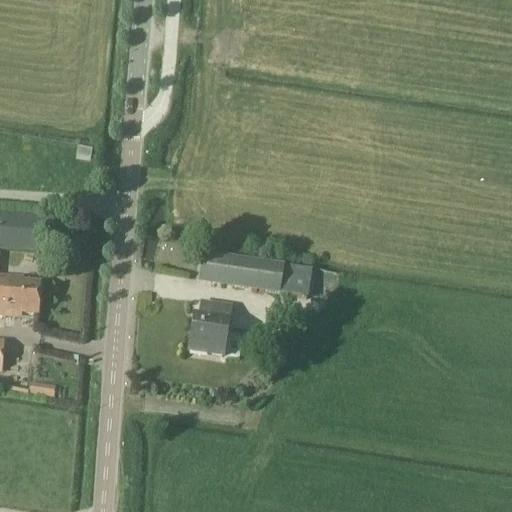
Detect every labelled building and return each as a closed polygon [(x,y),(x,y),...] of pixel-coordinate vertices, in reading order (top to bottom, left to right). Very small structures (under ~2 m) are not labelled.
[(0,215),(0,251),(37,254),(39,218),(0,215)] [(205,258),(201,285),(308,301),(312,273),(205,258)] [(0,319),(7,320),(7,316),(39,318),(41,286),(9,284),(9,280),(0,279),(0,319)] [(196,318),(190,354),(224,359),(231,310),(203,305),(201,319),(196,318)] [(54,389),(30,385),(29,395),(53,399),(54,389)]
